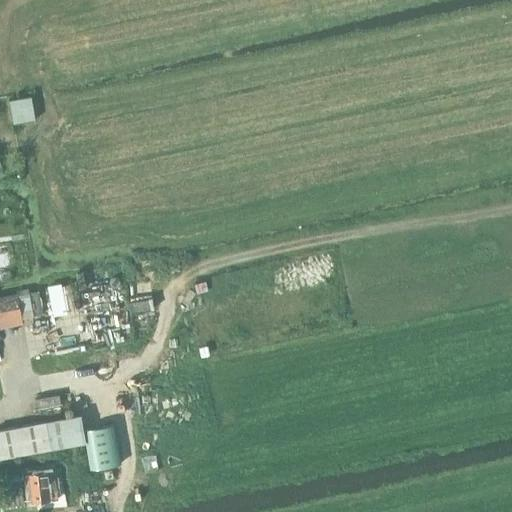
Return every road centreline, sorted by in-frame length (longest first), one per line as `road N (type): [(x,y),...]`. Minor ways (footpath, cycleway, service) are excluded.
road 1 (track): [(171,280),(157,348),(112,398),(129,463),(117,511)]
road 2 (track): [(171,280),(144,232),(27,141),(0,145)]
road 3 (track): [(356,233),(171,280)]
